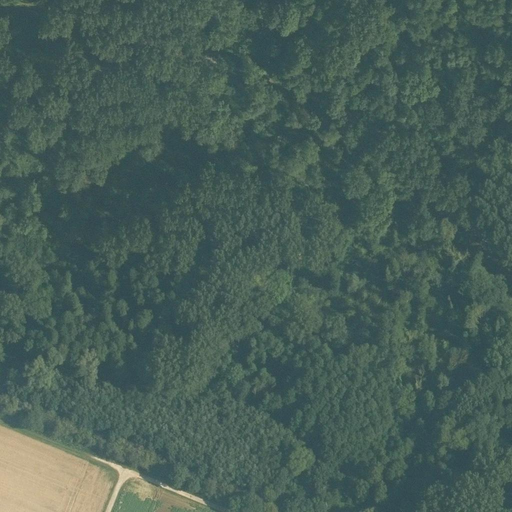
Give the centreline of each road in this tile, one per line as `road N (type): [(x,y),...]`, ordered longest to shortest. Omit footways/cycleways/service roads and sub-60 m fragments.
road 1 (track): [(266,93),(387,145),(511,257)]
road 2 (unclassified): [(236,511),(130,467),(112,511)]
road 3 (track): [(0,415),(130,467)]
